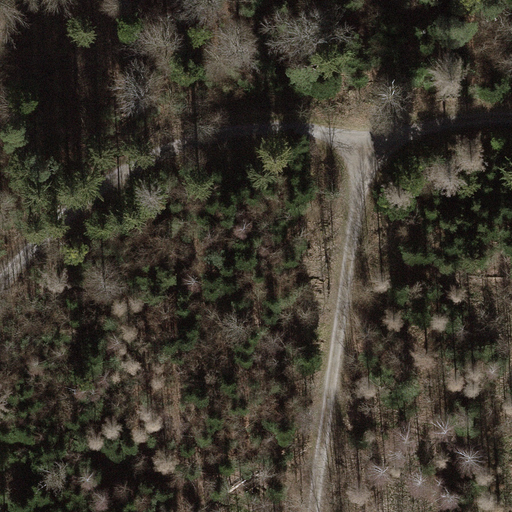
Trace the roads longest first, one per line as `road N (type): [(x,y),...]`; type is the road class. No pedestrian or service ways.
road 1 (track): [(365,139),(277,123),(216,132),(146,157),(82,203),(0,286)]
road 2 (track): [(317,511),(365,139)]
road 3 (track): [(511,119),(365,139)]
